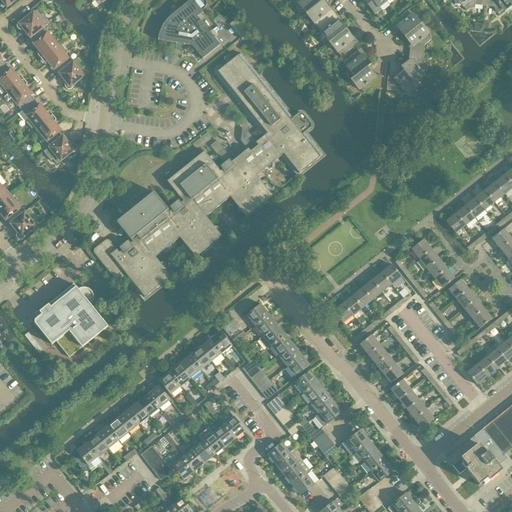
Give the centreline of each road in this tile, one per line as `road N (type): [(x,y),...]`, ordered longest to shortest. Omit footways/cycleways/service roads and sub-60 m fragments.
road 1 (residential): [(420,461),(264,275)]
road 2 (residential): [(23,265),(86,204),(104,122)]
road 3 (residential): [(104,122),(73,116),(0,28)]
road 4 (residential): [(256,491),(249,459),(276,436),(230,376)]
road 5 (residential): [(104,122),(135,0)]
